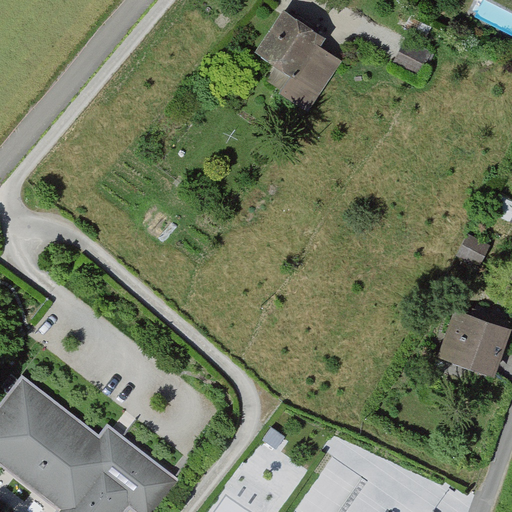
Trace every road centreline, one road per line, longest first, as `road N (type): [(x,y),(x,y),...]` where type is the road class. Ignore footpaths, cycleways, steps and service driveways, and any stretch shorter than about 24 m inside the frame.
road 1 (unclassified): [(165,0),(6,190),(15,223),(64,227),(248,390),(253,410),(240,438),(184,511)]
road 2 (unclassified): [(131,0),(0,159)]
